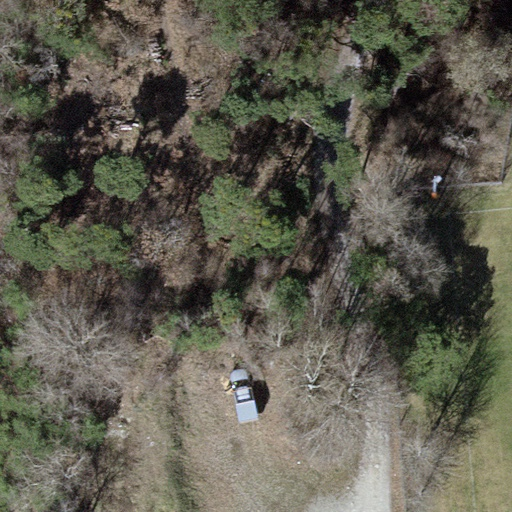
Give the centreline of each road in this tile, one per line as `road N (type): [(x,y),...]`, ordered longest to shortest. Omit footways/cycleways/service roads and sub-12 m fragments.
road 1 (motorway): [(511,179),(231,105),(0,14)]
road 2 (motorway): [(0,254),(161,318),(511,410)]
road 3 (track): [(353,0),(325,219),(368,511)]
